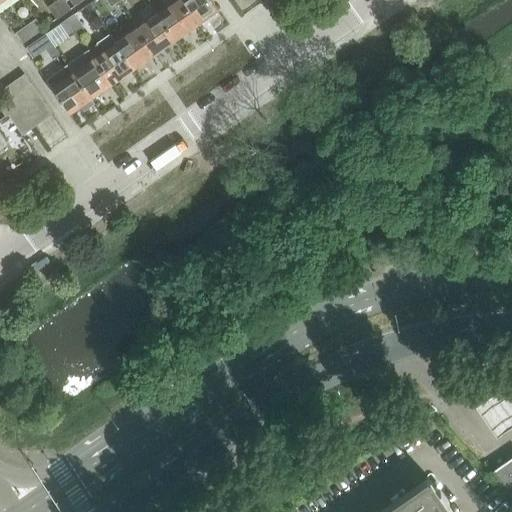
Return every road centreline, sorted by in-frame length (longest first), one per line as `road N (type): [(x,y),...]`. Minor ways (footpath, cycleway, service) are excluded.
road 1 (secondary): [(511,271),(392,289),(277,340),(24,511)]
road 2 (residential): [(0,264),(375,0)]
road 3 (secondary): [(111,511),(274,401),(367,357),(511,326)]
